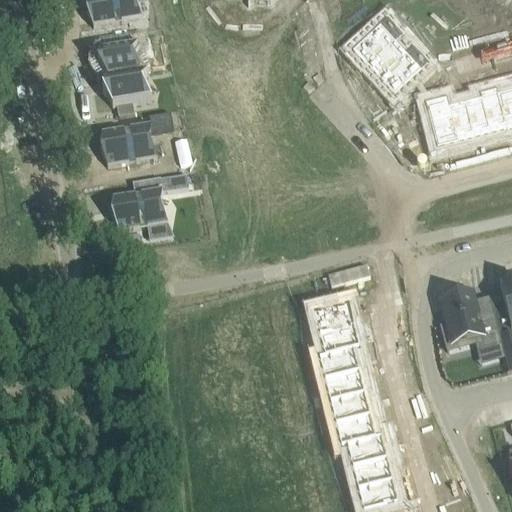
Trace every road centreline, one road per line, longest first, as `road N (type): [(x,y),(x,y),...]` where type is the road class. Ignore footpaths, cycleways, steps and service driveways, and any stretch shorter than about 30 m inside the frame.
road 1 (residential): [(59,317),(28,140),(53,66),(38,33),(7,0)]
road 2 (residential): [(511,247),(449,264),(430,280),(420,312),(442,405)]
road 3 (residential): [(308,0),(333,89),(393,198)]
road 4 (residential): [(393,198),(511,174)]
